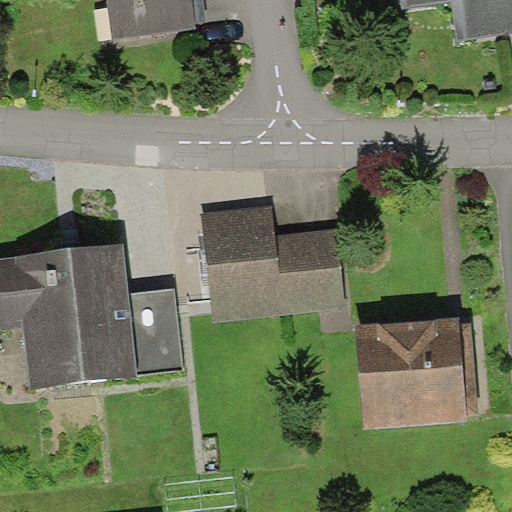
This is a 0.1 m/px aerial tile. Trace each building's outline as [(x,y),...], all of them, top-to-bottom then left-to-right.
[(107,0),(113,42),(198,32),(193,0),(107,0)] [(511,0),(399,0),(401,13),(449,7),(453,42),(511,35),(511,0)] [(201,216),(215,325),(346,309),(336,227),(278,234),(275,207),(201,216)] [(23,333),(29,392),(140,380),(139,370),(182,365),(174,294),(131,299),(125,245),(74,250),(0,257),(0,309),(3,335),(23,333)] [(360,332),(367,431),(466,424),(460,325),(360,332)]
